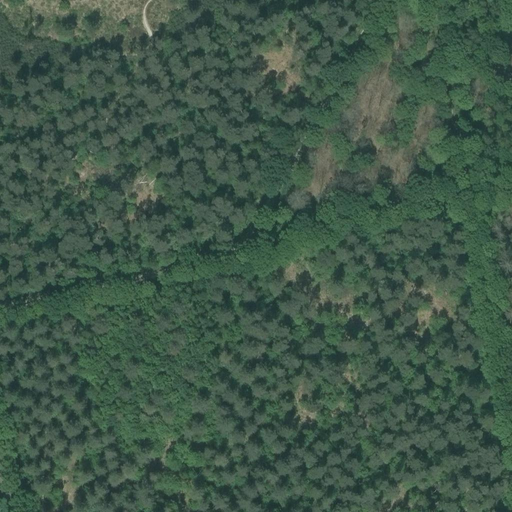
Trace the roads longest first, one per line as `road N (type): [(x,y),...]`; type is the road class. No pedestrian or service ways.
road 1 (track): [(380,0),(245,247)]
road 2 (track): [(245,247),(0,308)]
road 3 (track): [(511,429),(461,194)]
road 4 (track): [(461,194),(245,247)]
road 5 (track): [(461,194),(430,0)]
